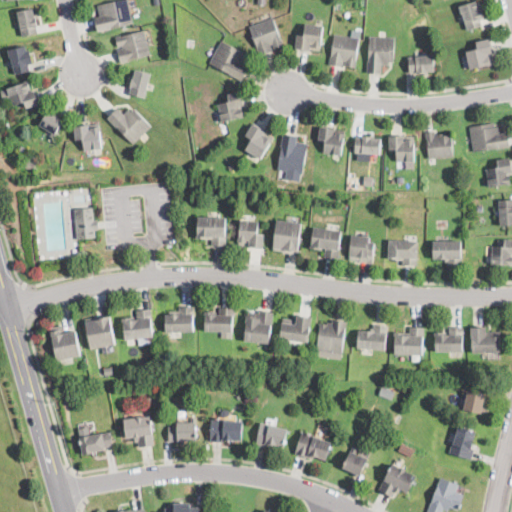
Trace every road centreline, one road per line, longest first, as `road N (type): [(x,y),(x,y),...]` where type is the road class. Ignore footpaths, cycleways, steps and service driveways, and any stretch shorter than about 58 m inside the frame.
road 1 (residential): [(1,309),(66,291),(183,276),(390,293),(511,293)]
road 2 (residential): [(58,495),(199,470),(305,487),(359,511)]
road 3 (residential): [(279,89),(393,104),(511,90)]
road 4 (tertiary): [(63,511),(0,305)]
